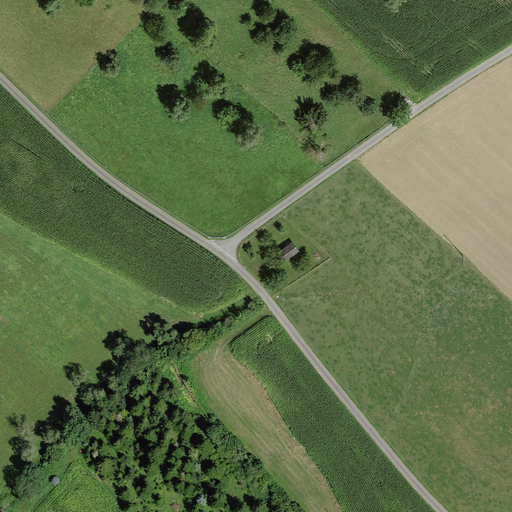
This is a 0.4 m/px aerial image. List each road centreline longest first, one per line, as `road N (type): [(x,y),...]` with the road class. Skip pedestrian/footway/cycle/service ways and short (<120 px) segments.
road 1 (unclassified): [(511,48),(261,216),(223,253)]
road 2 (residential): [(223,253),(441,511)]
road 3 (residential): [(0,76),(109,181),(223,253)]
